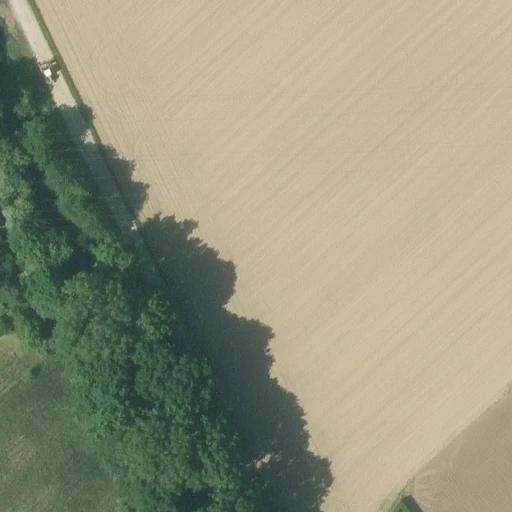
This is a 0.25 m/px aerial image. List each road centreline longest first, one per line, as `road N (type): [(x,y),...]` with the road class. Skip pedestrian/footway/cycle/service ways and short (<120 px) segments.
road 1 (track): [(259,511),(13,0)]
road 2 (track): [(0,201),(147,511)]
